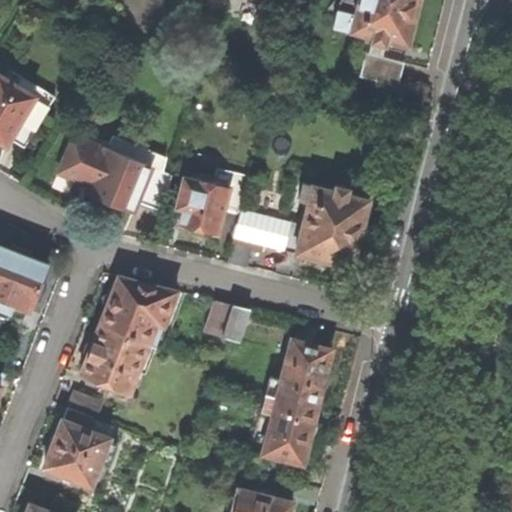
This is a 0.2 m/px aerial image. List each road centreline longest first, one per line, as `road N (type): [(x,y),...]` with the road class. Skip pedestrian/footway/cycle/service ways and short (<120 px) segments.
road 1 (secondary): [(402,326),(490,0)]
road 2 (residential): [(97,243),(402,326)]
road 3 (residential): [(97,243),(0,490)]
road 4 (secondary): [(355,511),(402,326)]
